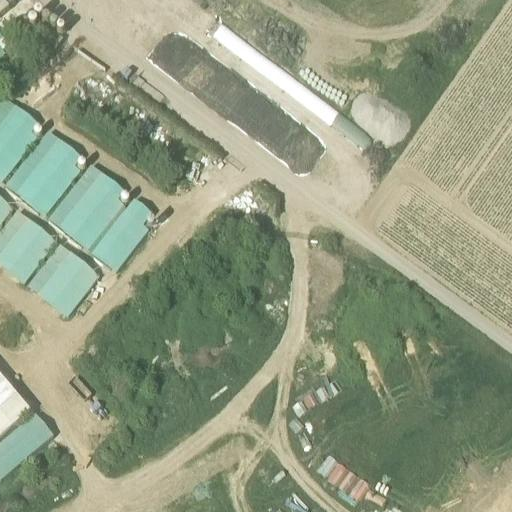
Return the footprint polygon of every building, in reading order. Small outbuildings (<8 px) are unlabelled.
[(31,39),(53,55),(61,43),(39,27),(31,39)] [(38,129),(3,102),(0,106),(0,187),(1,188),(36,142),(31,138),(38,129)] [(81,163),(47,136),(4,191),(44,221),(80,176),(74,172),(81,163)] [(124,196),(90,170),(47,225),(88,255),(123,210),(117,205),(124,196)] [(0,229),(12,213),(0,203),(0,229)] [(151,218),(133,204),(91,259),(115,277),(153,229),(151,218)] [(56,247),(16,217),(0,237),(0,270),(23,289),(56,247)] [(99,280),(59,250),(27,291),(66,322),(99,280)] [(0,441),(30,416),(0,380),(0,441)] [(0,484),(53,441),(34,419),(0,447),(0,484)] [(511,511),(511,479),(487,511),(511,511)]
